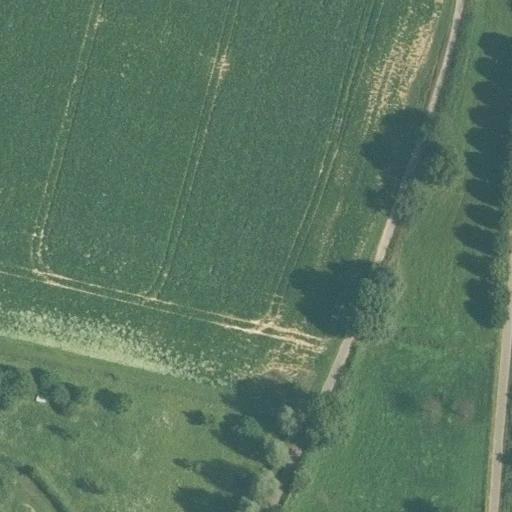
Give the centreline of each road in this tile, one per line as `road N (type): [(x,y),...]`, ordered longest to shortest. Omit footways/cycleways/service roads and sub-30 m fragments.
road 1 (track): [(271,511),(362,307),(460,0)]
road 2 (track): [(511,259),(490,511)]
